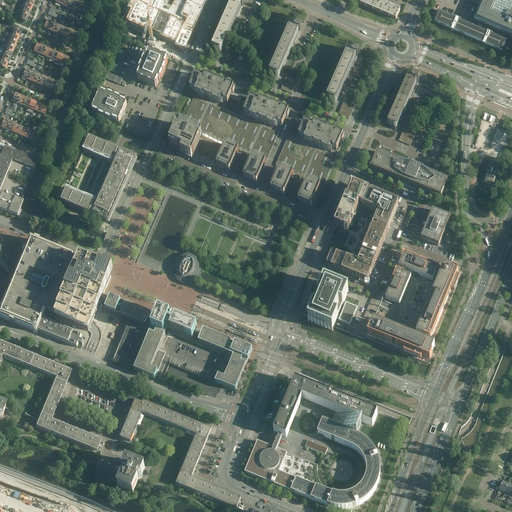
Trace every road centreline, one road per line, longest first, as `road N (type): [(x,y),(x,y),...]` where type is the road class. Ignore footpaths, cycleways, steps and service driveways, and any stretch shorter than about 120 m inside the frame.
road 1 (residential): [(323,222),(152,146)]
road 2 (residential): [(82,360),(61,416),(111,438),(135,380)]
road 3 (residential): [(332,122),(189,61)]
road 4 (secondary): [(463,395),(511,273)]
road 5 (secondary): [(491,261),(440,378)]
road 6 (residential): [(101,258),(152,146)]
road 7 (secondary): [(432,398),(387,511)]
